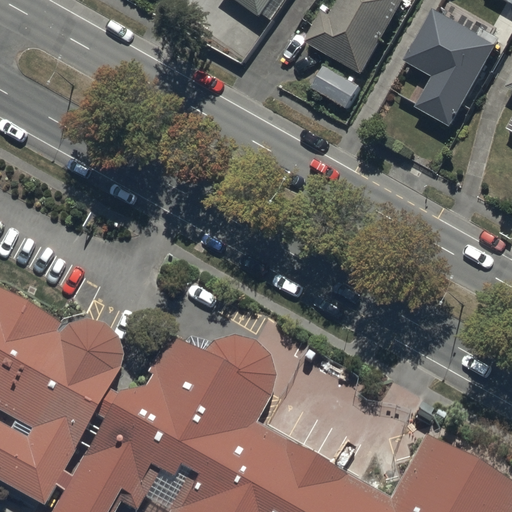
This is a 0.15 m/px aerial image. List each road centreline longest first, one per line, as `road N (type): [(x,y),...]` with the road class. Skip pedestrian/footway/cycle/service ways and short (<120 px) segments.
road 1 (secondary): [(511,378),(0,89)]
road 2 (secondary): [(2,0),(511,288)]
